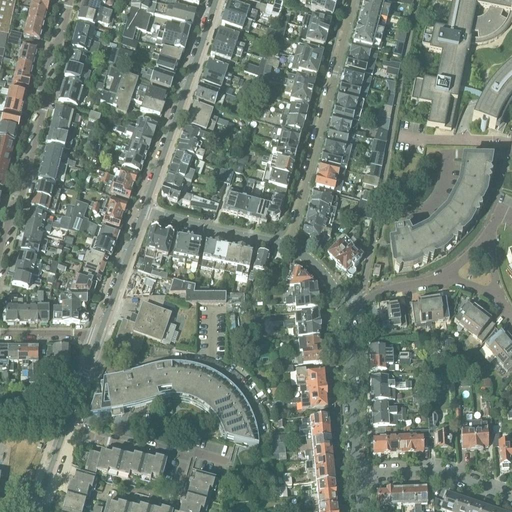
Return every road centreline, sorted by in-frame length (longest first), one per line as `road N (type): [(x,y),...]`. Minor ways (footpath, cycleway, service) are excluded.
road 1 (residential): [(0,258),(72,0)]
road 2 (residential): [(356,0),(291,245)]
road 3 (tertiary): [(214,0),(143,209)]
road 4 (residential): [(267,437),(256,406),(210,365),(143,363),(94,345)]
road 5 (residential): [(231,463),(64,428)]
road 6 (residential): [(356,474),(345,312)]
road 7 (residential): [(511,497),(436,471),(356,474)]
road 8 (residential): [(291,245),(143,209)]
road 9 (residential): [(511,155),(450,159),(438,202),(403,225)]
road 10 (tertiary): [(143,209),(97,336)]
